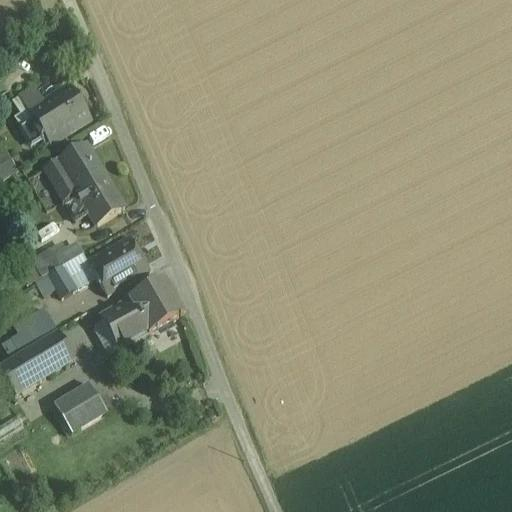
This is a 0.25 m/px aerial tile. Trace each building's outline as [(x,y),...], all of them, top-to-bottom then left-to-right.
[(70,89),(29,114),(50,148),(90,123),(70,89)] [(85,148),(44,173),(75,225),(89,217),(97,230),(125,213),(85,148)] [(10,164),(0,169),(0,183),(16,174),(10,164)] [(129,242),(88,266),(108,300),(149,275),(129,242)] [(62,249),(33,265),(34,268),(41,281),(47,278),(67,266),(70,264),(64,255),(65,255),(62,249)] [(65,255),(64,255),(70,264),(81,258),(75,249),(65,255)] [(67,266),(47,278),(61,303),(75,294),(69,283),(75,279),(67,266)] [(34,268),(21,276),(29,288),(41,281),(34,268)] [(163,283),(128,303),(100,320),(120,355),(148,339),(149,339),(183,320),(163,283)] [(44,313),(22,325),(23,326),(24,326),(27,333),(12,342),(19,355),(56,334),(44,313)] [(58,336),(0,370),(0,373),(16,399),(75,363),(58,336)] [(90,387),(54,409),(71,438),(107,416),(90,387)]
